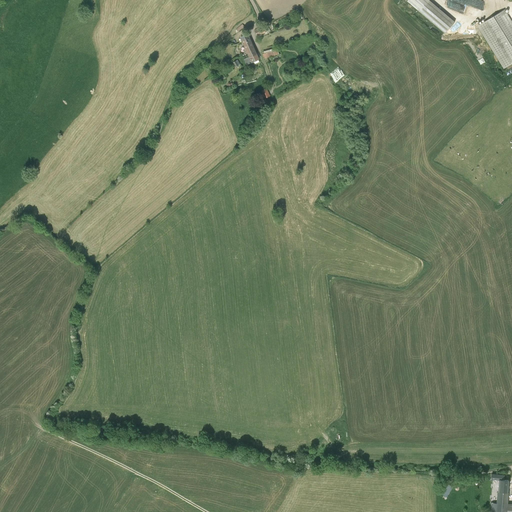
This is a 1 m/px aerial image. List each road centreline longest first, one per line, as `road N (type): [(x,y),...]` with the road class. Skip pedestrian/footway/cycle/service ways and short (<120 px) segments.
road 1 (track): [(320,443),(314,457),(323,463),(511,467)]
road 2 (track): [(42,427),(207,511)]
road 3 (track): [(157,136),(184,77),(236,33)]
